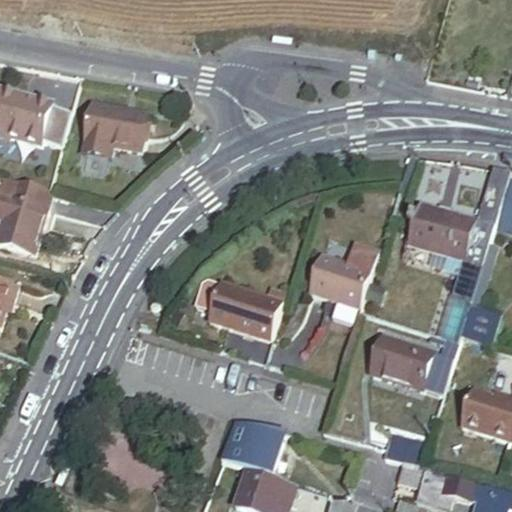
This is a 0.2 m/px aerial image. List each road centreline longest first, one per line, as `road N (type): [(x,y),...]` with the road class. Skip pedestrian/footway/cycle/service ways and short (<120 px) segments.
road 1 (tertiary): [(273,148),(200,187),(127,279),(14,511)]
road 2 (residential): [(273,148),(229,96),(205,83),(0,44)]
road 3 (tertiary): [(273,148),(382,122),(511,132)]
